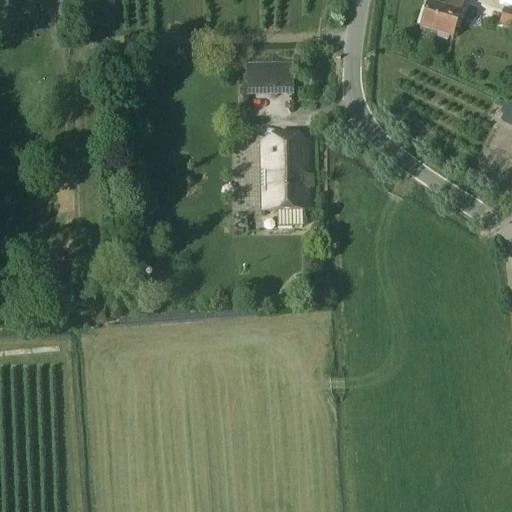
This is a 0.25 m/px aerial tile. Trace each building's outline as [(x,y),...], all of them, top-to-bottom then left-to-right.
[(427,5),(419,30),(437,36),(437,39),(447,42),(448,39),(452,40),(463,4),(449,0),(447,0),(444,11),(427,5)] [(73,24),(85,23),(84,7),(73,7),(73,24)] [(511,14),(502,13),(499,27),(511,28),(511,14)] [(291,66),(270,66),(271,93),(292,93),(291,66)] [(511,107),(508,106),(497,130),(511,136),(511,107)] [(263,213),(309,212),(307,143),(261,144),(263,213)] [(58,270),(34,271),(34,287),(58,286),(58,270)]
